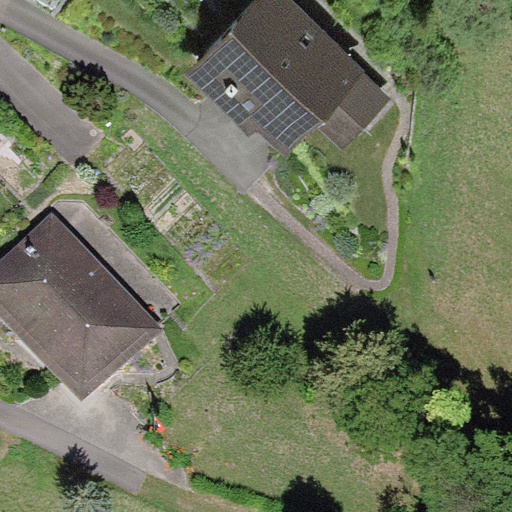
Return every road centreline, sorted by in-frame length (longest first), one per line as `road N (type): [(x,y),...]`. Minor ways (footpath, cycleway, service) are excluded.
road 1 (residential): [(180,133),(0,27)]
road 2 (residential): [(0,424),(131,478)]
